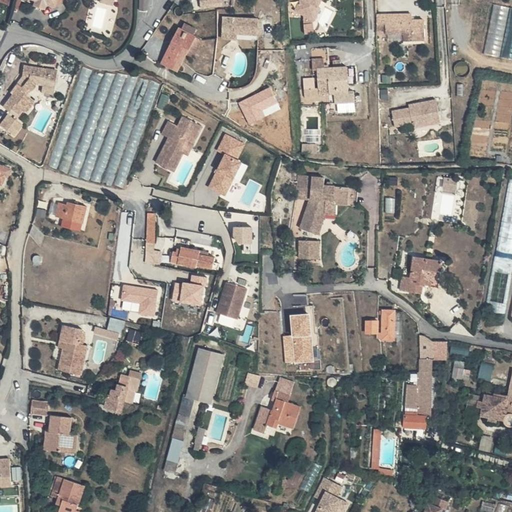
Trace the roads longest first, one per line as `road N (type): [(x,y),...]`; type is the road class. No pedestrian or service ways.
road 1 (residential): [(31,452),(0,407),(15,346),(27,165)]
road 2 (residential): [(27,165),(208,214),(224,232)]
road 3 (residential): [(0,53),(12,39),(33,37),(119,65),(167,0)]
